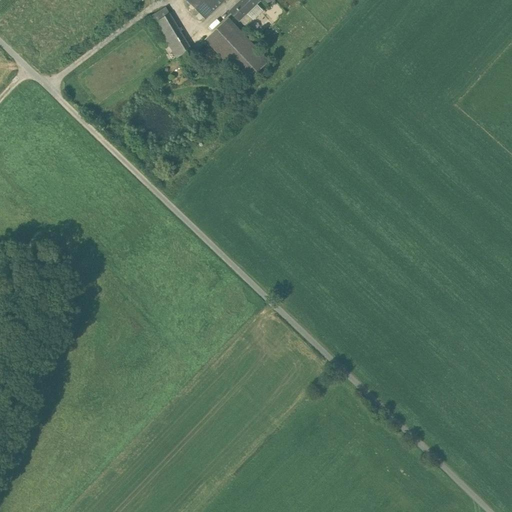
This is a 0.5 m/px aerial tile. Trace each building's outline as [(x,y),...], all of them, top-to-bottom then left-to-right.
[(221,4),(216,0),(187,0),(206,18),(221,4)] [(257,0),(243,0),(231,12),(239,20),(258,1),(257,0)] [(165,8),(152,16),(156,23),(169,14),(165,8)] [(191,50),(169,14),(156,23),(177,58),(191,50)] [(268,62),(227,19),(205,40),(246,83),(268,62)]
